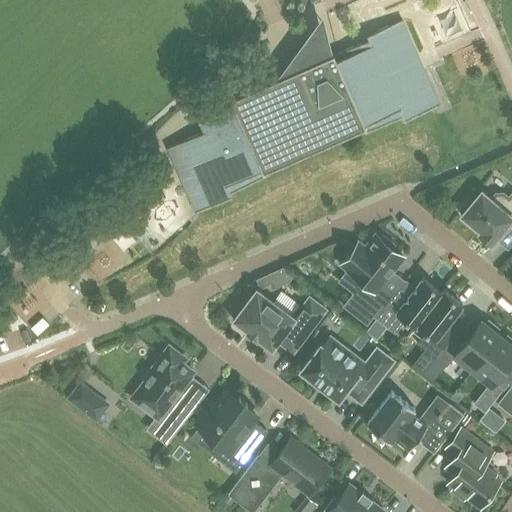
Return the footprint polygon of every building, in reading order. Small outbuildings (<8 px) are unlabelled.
[(196,212),(232,196),(230,191),(266,176),(264,171),(364,127),(366,131),(402,115),(404,120),(440,104),(423,67),(416,70),(411,59),(418,56),(402,19),(367,35),(369,39),(334,54),(333,53),(331,54),(327,47),(295,62),(298,69),(230,98),(231,100),(206,111),(214,130),(207,133),(205,131),(168,147),(196,212)] [(511,192),(504,201),(496,202),(481,190),(472,201),(469,198),(459,209),(463,212),(461,215),(480,230),(478,232),(492,243),(504,228),(511,235),(511,192)] [(394,254),(396,251),(392,248),(395,244),(382,234),(379,238),(375,235),(365,247),(359,242),(342,264),(365,282),(362,286),(360,285),(344,306),(367,324),(389,295),(379,288),(401,260),(394,254)] [(414,326),(441,292),(423,277),(403,303),(393,295),(376,317),(395,332),(405,319),(414,326)] [(257,337),(270,347),(272,348),(273,347),(273,346),(279,338),(294,350),(292,352),(293,352),(326,309),(309,296),(294,317),(294,316),(293,317),(258,290),(258,289),(256,288),(255,290),(235,318),(234,317),(233,319),(235,320),(248,330),(247,331),(256,338),(257,337)] [(463,304),(444,290),(443,289),(441,292),(417,324),(426,331),(417,343),(436,357),(454,334),(445,327),(463,304)] [(42,316),(31,327),(37,334),(49,323),(42,316)] [(446,366),(454,355),(472,369),(500,334),(496,331),(498,327),(488,319),(485,322),(481,319),(463,342),(454,334),(436,357),(446,366)] [(490,383),(482,393),(492,402),(510,379),(501,372),(511,357),(511,337),(507,334),(504,337),(500,334),(472,369),(490,383)] [(320,344),(300,370),(338,399),(345,389),(346,390),(347,388),(357,374),(373,386),(393,360),(377,347),(365,362),(346,347),(338,357),(323,346),(324,346),(323,345),(322,345),(320,344)] [(186,358),(169,345),(144,378),(155,387),(141,404),(162,421),(153,433),(166,444),(196,406),(177,391),(193,371),(182,362),(186,358)] [(68,397),(96,418),(109,401),(80,380),(68,397)] [(511,410),(511,384),(497,403),(510,413),(511,410)] [(200,424),(190,437),(236,472),(256,446),(243,437),(260,415),(224,387),(214,401),(211,398),(195,420),(200,424)] [(439,416),(430,427),(411,412),(415,407),(391,389),(366,422),(390,440),(393,436),(409,448),(417,438),(421,440),(420,441),(434,452),(464,413),(449,402),(441,413),(440,411),(437,415),(439,416)] [(504,419),(489,407),(479,419),(495,432),(504,419)] [(494,476),(496,473),(483,463),(493,450),(461,427),(446,447),(455,454),(445,467),(454,474),(448,482),(454,486),(452,489),(463,498),(466,495),(480,506),(499,481),(494,476)] [(310,494),(330,468),(309,452),(309,450),(301,444),(297,449),(291,444),(286,450),(282,448),(266,468),(254,459),(228,492),(252,510),(274,481),(272,480),(278,472),(286,478),(287,477),(310,494)] [(371,499),(361,491),(360,492),(348,483),(337,498),(334,495),(321,511),(384,511),(385,511),(371,500),(371,499)]
